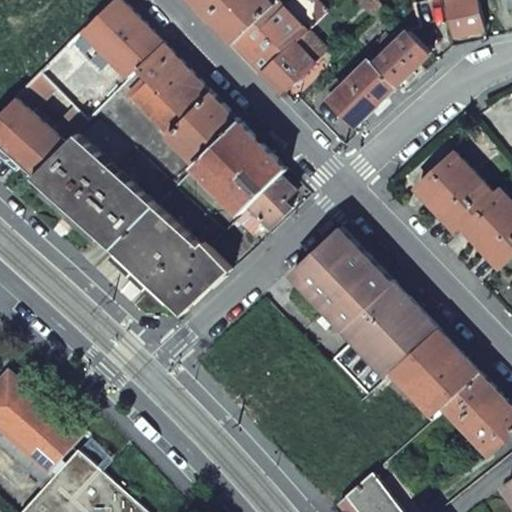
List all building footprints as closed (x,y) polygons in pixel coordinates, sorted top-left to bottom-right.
[(115,0),(84,31),(133,79),(142,70),(167,42),(141,16),(125,0),(115,0)] [(193,0),(211,18),(235,43),(277,4),(273,0),(193,0)] [(379,0),(358,0),(379,21),(390,11),(379,0)] [(457,35),(485,29),(478,0),(454,0),(454,1),(450,2),(457,35)] [(277,4),(235,43),(259,67),(265,73),(308,31),(280,1),(277,4)] [(308,31),(265,73),(284,92),(290,87),(291,88),(292,88),(329,52),(309,31),(308,31)] [(405,80),(432,53),(411,32),(397,45),(395,42),(376,61),(399,85),(405,80)] [(170,135),(199,166),(243,121),(229,107),(215,92),(177,52),(167,42),(142,70),(153,80),(134,97),(170,135)] [(376,61),(374,59),(335,99),(360,124),(375,109),(399,85),(376,61)] [(0,115),(0,141),(37,175),(68,144),(19,96),(11,104),(0,115)] [(100,112),(79,133),(159,205),(179,185),(100,112)] [(243,121),(199,166),(245,214),(284,175),(290,169),(280,159),(243,121)] [(37,175),(117,248),(159,205),(79,133),(68,144),(37,175)] [(463,226),(497,194),(458,151),(418,188),(457,230),(463,226)] [(239,221),(258,238),(269,229),(271,231),(296,207),(290,200),(299,190),(297,188),(284,175),(245,214),(239,221)] [(179,185),(159,205),(204,246),(208,242),(213,247),(227,232),(179,185)] [(497,194),(463,226),(501,267),(511,257),(511,199),(503,189),(497,194)] [(159,205),(117,248),(186,313),(235,268),(213,247),(208,242),(204,246),(159,205)] [(347,328),(397,282),(392,277),(386,270),(344,225),(294,272),(347,328)] [(397,282),(347,328),(356,338),(390,373),(395,370),(441,328),(397,282)] [(326,312),(317,321),(326,330),(335,321),(326,312)] [(441,328),(395,370),(437,413),(446,405),(483,372),(462,350),(441,328)] [(356,338),(335,358),(369,393),(390,373),(356,338)] [(24,511),(151,511),(80,450),(66,465),(61,461),(83,436),(11,371),(0,383),(0,425),(52,471),(54,468),(60,473),(24,511)] [(483,372),(446,405),(492,453),(505,441),(511,435),(511,402),(506,396),(483,372)] [(405,511),(375,471),(342,502),(349,511),(405,511)]
